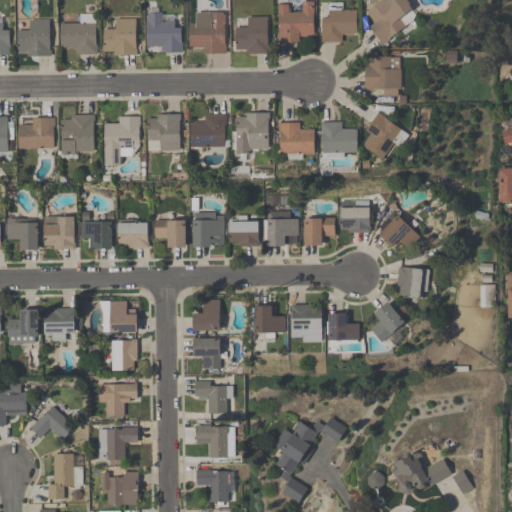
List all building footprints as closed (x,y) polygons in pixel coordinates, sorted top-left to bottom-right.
[(420,19),(407,0),(382,0),(363,12),(382,43),(420,19)] [(316,2),(301,2),(301,11),(291,11),(291,4),(278,4),(278,43),(305,43),(305,34),(316,34),(316,2)] [(321,10),(321,43),(346,43),(346,33),(357,33),(357,10),(321,10)] [(183,53),(183,23),(173,23),(173,13),(147,13),(147,46),(157,46),(157,53),(183,53)] [(226,55),(226,13),(200,13),(200,23),(190,23),(190,46),(199,46),(199,55),(226,55)] [(60,25),(60,46),(71,46),(71,55),(97,55),(97,15),(79,15),(79,25),(60,25)] [(236,55),(269,55),(269,17),(247,17),(247,28),(236,28),(236,55)] [(103,55),(137,55),(137,19),(115,19),(115,30),(103,30),(103,55)] [(50,57),(50,21),(29,21),(29,31),(18,31),(18,57),(50,57)] [(0,56),(11,56),(11,24),(0,23),(0,56)] [(401,58),(365,58),(365,92),(401,92),(401,58)] [(270,154),(270,114),(236,114),(236,154),(270,154)] [(96,154),(96,115),(61,115),(61,154),(96,154)] [(366,132),(372,136),(364,148),(384,161),(404,133),(378,115),(366,132)] [(0,116),(0,155),(9,155),(9,117),(0,116)] [(121,155),(140,155),(140,116),(115,117),(115,126),(104,126),(104,166),(121,166),(121,155)] [(181,116),(147,116),(147,154),(181,154),(181,116)] [(190,125),(190,149),(226,149),(226,116),(205,116),(205,125),(190,125)] [(18,128),(18,149),(55,149),(55,118),(29,118),(29,128),(18,128)] [(511,119),(511,120),(511,125),(511,129),(502,132),(505,146),(511,144),(511,119)] [(316,154),(316,132),(303,132),(303,123),(280,123),(280,158),(304,158),(304,154),(316,154)] [(343,123),(322,123),(322,154),(359,154),(359,130),(343,130),(343,123)] [(501,202),(511,201),(511,170),(501,171),(501,202)] [(340,207),(340,233),(370,234),(370,208),(340,207)] [(225,248),(225,214),(193,214),(193,248),(225,248)] [(379,235),(395,251),(403,243),(409,249),(420,238),(398,216),(379,235)] [(75,217),(45,217),(45,250),(75,250),(75,217)] [(39,220),(7,220),(7,240),(18,240),(18,251),(39,251),(39,220)] [(298,220),(265,220),(265,248),(288,248),(288,237),(298,237),(298,220)] [(335,237),(335,220),(305,220),(305,246),(324,246),(324,237),(335,237)] [(113,222),(80,222),(80,240),(91,240),(91,250),(113,250),(113,222)] [(154,222),(154,240),(167,240),(167,249),(187,249),(187,222),(154,222)] [(229,222),(229,248),(258,248),(258,222),(229,222)] [(148,249),(148,224),(118,224),(118,249),(148,249)] [(424,300),(424,270),(398,270),(398,300),(424,300)] [(494,286),(480,286),(480,309),(494,309),(494,286)] [(193,312),(193,332),(221,332),(221,301),(203,301),(203,312),(193,312)] [(371,331),(383,344),(406,322),(387,303),(373,317),(379,323),(371,331)] [(137,334),(137,317),(127,317),(127,304),(108,304),(108,334),(137,334)] [(275,306),(255,306),(255,335),(286,335),(286,316),(275,316),(275,306)] [(323,343),(323,306),(292,306),(292,343),(323,343)] [(45,341),(66,341),(66,331),(75,331),(75,308),(45,308),(45,341)] [(39,310),(18,310),(18,321),(8,321),(8,344),(39,344),(39,310)] [(329,341),(360,341),(360,325),(349,325),(349,315),(329,315),(329,341)] [(222,370),(222,339),(194,339),(194,359),(203,359),(203,370),(222,370)] [(137,342),(112,342),(112,373),(137,373),(137,342)] [(206,414),(226,414),(226,405),(233,405),(233,383),(195,383),(195,402),(206,402),(206,414)] [(100,406),(107,406),(107,417),(126,417),(126,399),(137,399),(137,385),(100,385),(100,406)] [(0,394),(0,426),(7,427),(7,416),(27,415),(27,394),(19,394),(18,386),(8,386),(8,394),(0,394)] [(41,439),(50,431),(61,442),(74,428),(53,407),(31,429),(41,439)] [(318,433),(338,445),(348,428),(330,418),(325,427),(317,423),(313,430),(300,423),(293,435),(284,429),(274,447),(283,452),(275,465),(286,471),(281,479),(288,484),(282,494),(299,504),(309,489),(292,479),(318,433)] [(207,458),(235,458),(235,426),(196,426),(196,447),(207,447),(207,458)] [(99,428),(99,463),(128,463),(128,442),(139,442),(139,429),(99,428)] [(392,466),(407,497),(452,475),(445,460),(425,469),(418,453),(392,466)] [(83,454),(50,454),(50,500),(66,500),(66,489),(83,489),(83,454)] [(208,502),(232,503),(233,471),(197,471),(197,490),(208,490),(208,502)] [(138,473),(102,473),(102,495),(110,495),(110,506),(138,506),(138,473)]
